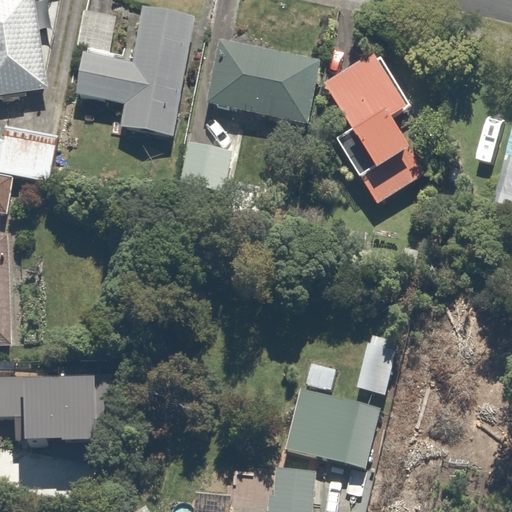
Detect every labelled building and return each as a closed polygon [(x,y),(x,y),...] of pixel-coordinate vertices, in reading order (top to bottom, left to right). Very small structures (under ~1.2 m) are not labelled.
[(0,0),(0,96),(45,88),(30,0),(0,0)] [(176,137),(192,15),(134,8),(127,62),(76,55),(71,98),(118,105),(114,129),(176,137)] [(212,40),(200,100),(305,122),(311,91),(317,62),(212,40)] [(357,181),(400,151),(382,125),(410,105),(372,51),(316,90),(345,131),(329,142),(357,181)] [(511,129),(497,206),(511,208),(511,129)] [(233,151),(180,140),(171,185),(224,196),(233,151)] [(0,142),(0,212),(7,213),(13,174),(46,179),(50,150),(0,142)] [(412,160),(407,154),(403,148),(400,151),(368,173),(357,181),(355,183),(372,208),(422,174),(412,160)] [(0,344),(9,345),(7,232),(0,232),(0,344)] [(334,369),(309,362),(303,385),(327,391),(334,369)] [(355,453),(364,405),(294,392),(283,453),(353,466),(355,453)] [(308,511),(312,470),(270,465),(268,496),(263,495),(261,511),(308,511)]
